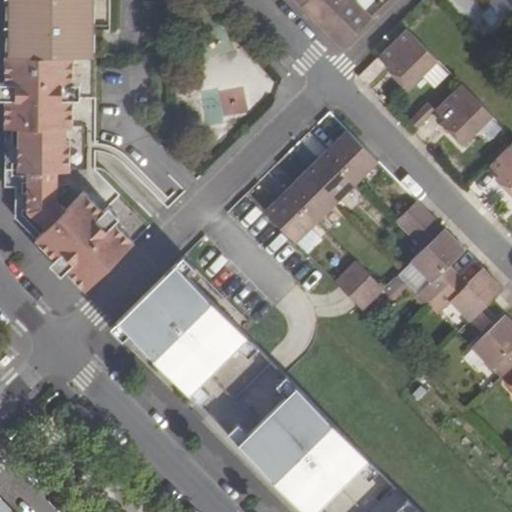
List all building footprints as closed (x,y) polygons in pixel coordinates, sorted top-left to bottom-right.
[(20,0),(6,0),(7,53),(21,53),(20,0)] [(20,0),(21,53),(97,54),(103,54),(102,31),(102,0),(20,0)] [(298,0),(344,46),(373,18),(355,0),(298,0)] [(411,33),(406,28),(382,54),(391,64),(400,72),(396,76),(408,90),(437,59),(411,33)] [(189,47),(200,117),(270,105),(257,33),(216,40),(217,42),(189,47)] [(21,53),(7,53),(5,126),(19,126),(21,53)] [(97,54),(21,53),(19,126),(19,168),(29,169),(28,209),(96,280),(152,226),(96,169),(97,54)] [(400,72),(391,64),(387,68),(396,76),(400,72)] [(492,115),(462,84),(436,110),(444,119),(453,127),(449,131),(463,145),(492,115)] [(453,127),(444,119),(440,123),(449,131),(453,127)] [(339,144),(329,153),(359,182),(379,161),(348,130),(336,141),(339,144)] [(511,143),(491,165),(500,175),(509,184),(504,188),(511,196),(511,143)] [(318,158),(307,170),(339,202),(359,182),(329,153),(322,160),(318,158)] [(298,185),(290,193),(317,222),(339,202),(307,170),(296,182),(298,185)] [(500,175),(496,179),(504,188),(509,184),(500,175)] [(277,200),(265,211),(297,243),(317,222),(290,193),(280,202),(277,200)] [(417,199),(396,220),(411,235),(431,214),(417,199)] [(445,228),(431,214),(411,235),(424,249),(445,228)] [(456,239),(445,228),(424,249),(412,261),(432,282),(421,294),(429,303),(459,272),(451,264),(462,253),(453,243),(456,239)] [(466,249),(456,239),(453,243),(462,253),(466,249)] [(185,256),(176,265),(188,277),(197,269),(185,256)] [(355,261),(334,281),(349,296),(370,276),(355,261)] [(176,265),(119,320),(132,334),(191,394),(201,385),(240,347),(249,338),(238,328),(188,277),(176,265)] [(493,277),(484,267),(480,271),(489,280),(493,277)] [(504,287),(493,277),(489,280),(480,271),(469,282),(459,272),(429,303),(439,312),(450,301),(471,321),(491,300),(504,287)] [(384,289),(370,276),(349,296),(363,310),(384,289)] [(511,320),(505,314),(472,348),(500,377),(511,366),(511,320)] [(119,320),(111,328),(124,341),(132,334),(119,320)] [(249,338),(240,347),(249,357),(259,348),(249,338)] [(511,366),(500,377),(511,389),(511,366)] [(277,386),(287,396),(297,386),(287,377),(277,386)] [(201,385),(191,394),(201,404),(211,395),(201,385)] [(248,433),(239,443),(307,511),(315,511),(321,507),(360,470),(370,460),(297,386),(287,396),(248,433)] [(239,424),(230,433),(239,443),(248,433),(239,424)] [(370,460),(360,470),(370,479),(379,470),(370,460)] [(397,507),(402,511),(413,511),(417,508),(407,498),(397,507)]
